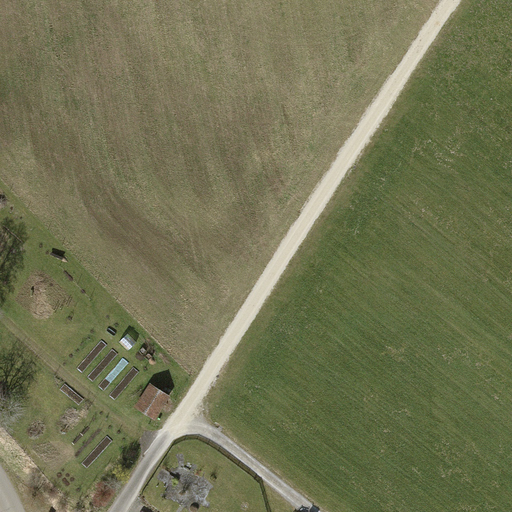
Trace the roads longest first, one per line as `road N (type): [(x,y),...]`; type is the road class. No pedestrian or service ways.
road 1 (track): [(455,0),(117,511)]
road 2 (track): [(0,320),(106,413),(161,447)]
road 3 (track): [(182,420),(304,511)]
